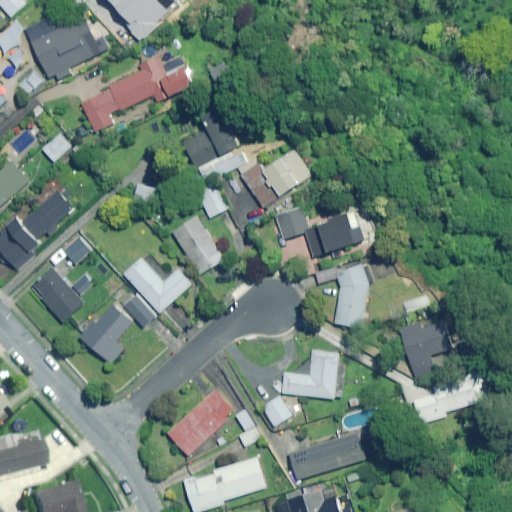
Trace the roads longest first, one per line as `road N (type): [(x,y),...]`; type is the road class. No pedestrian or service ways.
road 1 (residential): [(276,304),(221,330),(106,437)]
road 2 (residential): [(0,320),(106,437)]
